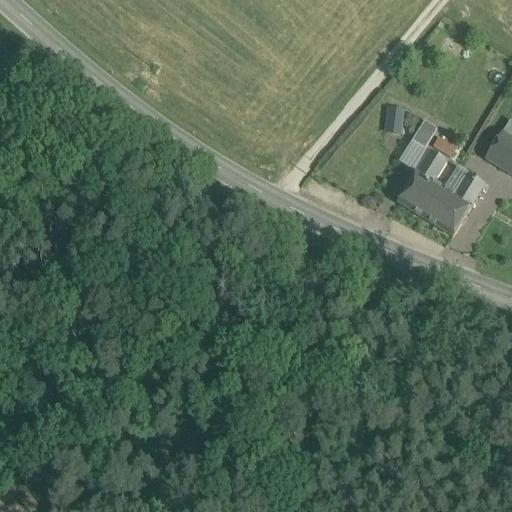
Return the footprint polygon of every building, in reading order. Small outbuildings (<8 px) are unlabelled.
[(401,136),(405,110),(387,107),(383,133),(401,136)] [(425,124),(412,144),(425,152),(437,132),(425,124)] [(511,140),(503,135),(486,162),(511,178),(511,140)] [(456,151),(439,141),(433,150),(450,160),(456,151)] [(430,154),(417,176),(417,175),(398,206),(425,223),(444,192),(434,186),(447,165),(430,154)] [(455,199),(444,192),(425,223),(453,240),(484,188),(468,178),(455,199)]
